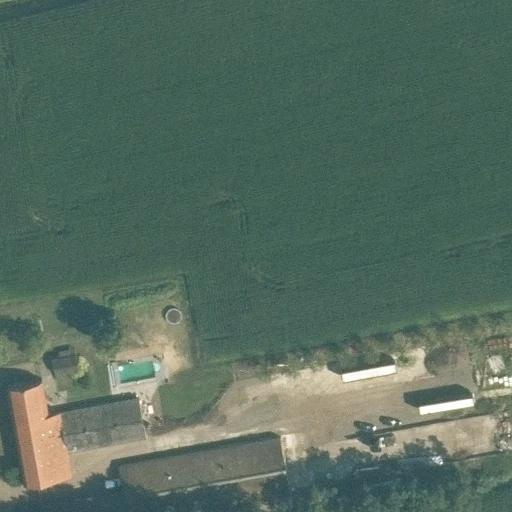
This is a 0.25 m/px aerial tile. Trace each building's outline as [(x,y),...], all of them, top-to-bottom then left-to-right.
[(80,367),(77,353),(55,357),(58,371),(80,367)] [(8,384),(15,422),(49,416),(48,413),(42,378),(8,384)] [(15,422),(26,481),(71,473),(67,453),(146,438),(139,397),(48,413),(49,416),(15,422)] [(511,409),(500,410),(501,445),(511,444),(511,409)] [(281,435),(120,465),(124,489),(128,511),(175,511),(291,491),(281,435)] [(97,511),(94,494),(43,503),(44,511),(97,511)]
